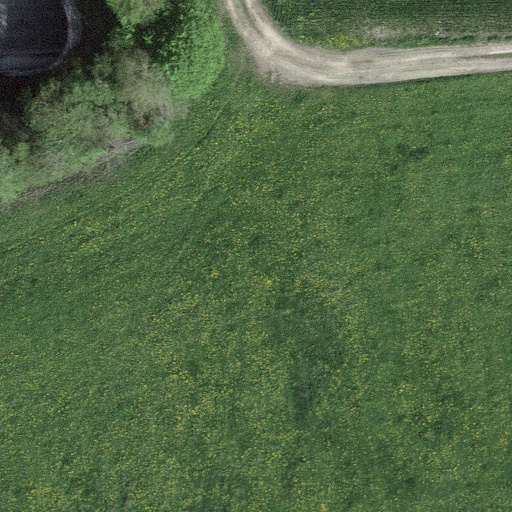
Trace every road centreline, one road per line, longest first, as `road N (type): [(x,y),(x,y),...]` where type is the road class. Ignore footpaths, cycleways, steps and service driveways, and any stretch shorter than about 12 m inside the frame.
road 1 (motorway): [(0,21),(511,4)]
road 2 (track): [(511,58),(312,66),(272,51),(251,0)]
